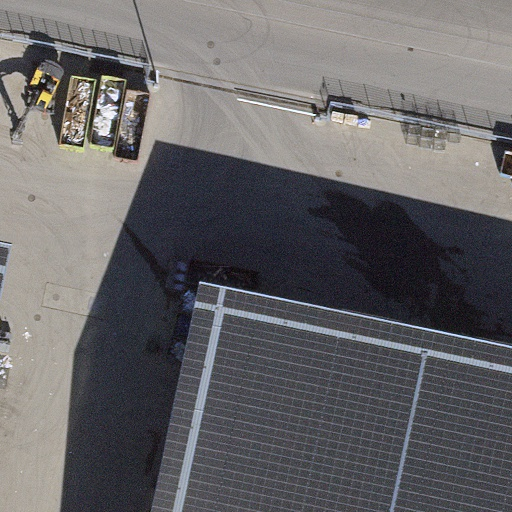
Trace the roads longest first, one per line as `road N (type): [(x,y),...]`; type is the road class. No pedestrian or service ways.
road 1 (residential): [(58,0),(511,91)]
road 2 (unknown): [(463,82),(413,511)]
